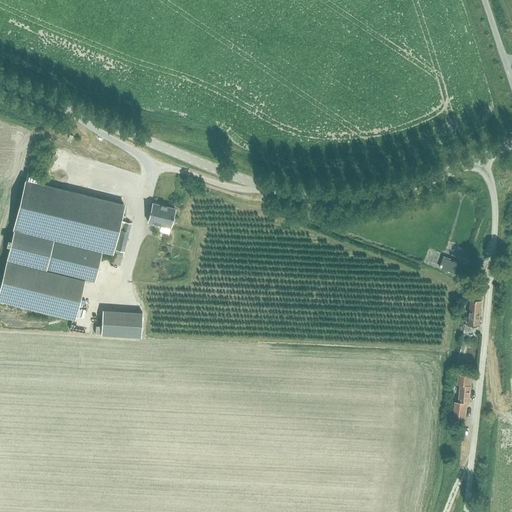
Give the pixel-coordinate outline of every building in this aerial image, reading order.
[(124,204),(60,188),(38,183),(39,175),(28,172),(0,285),(0,299),(74,318),(84,278),(94,281),(102,251),(112,253),(113,249),(115,250),(124,252),(131,223),(120,220),(124,204)] [(175,208),(152,203),(148,221),(149,222),(149,224),(155,225),(155,226),(161,228),(161,225),(170,227),(175,208)] [(459,274),(462,264),(443,257),(440,266),(459,274)] [(481,298),(483,284),(470,282),(469,293),(472,293),(471,297),(481,298)] [(479,326),(481,301),(471,300),(469,325),(479,326)] [(143,312),(137,312),(103,310),(101,335),(141,337),(143,312)] [(472,376),(458,375),(457,385),(461,386),(459,400),(459,401),(456,400),(454,416),(466,417),(467,402),(469,402),(472,376)]
